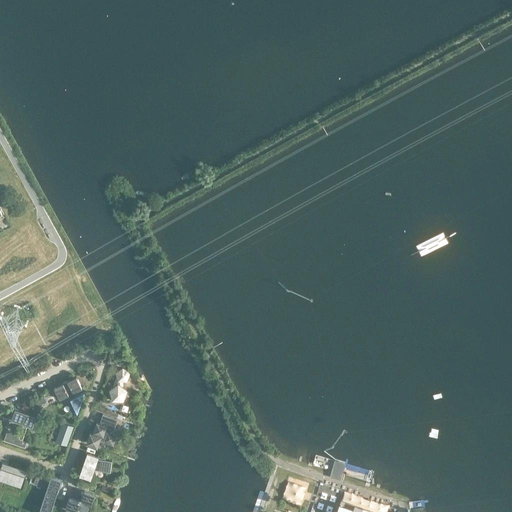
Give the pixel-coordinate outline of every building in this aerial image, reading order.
[(113,385),(110,395),(118,401),(126,395),(123,386),(121,385),(121,384),(120,380),(121,379),(123,380),(129,376),(127,369),(119,369),(117,376),(119,377),(117,380),(116,385),(113,385)] [(83,391),(82,390),(74,395),(73,392),(82,388),(76,377),(54,387),(59,399),(68,394),(69,397),(75,410),(76,410),(83,391)] [(38,398),(33,400),(38,409),(42,407),(38,398)] [(11,419),(32,427),(36,416),(14,408),(11,419)] [(103,420),(114,424),(116,418),(102,413),(99,423),(96,422),(93,431),(96,432),(95,434),(90,432),(87,442),(96,445),(98,438),(112,443),(116,434),(115,433),(116,429),(112,428),(110,432),(104,430),(106,425),(101,424),(103,420)] [(62,422),(55,441),(65,445),(72,425),(62,422)] [(3,440),(25,448),(29,437),(7,429),(3,440)] [(84,461),(83,460),(82,461),(84,461),(81,470),(79,469),(79,470),(80,470),(79,475),(90,479),(92,474),(93,475),(93,474),(92,474),(94,468),(110,470),(108,470),(109,459),(111,460),(112,459),(98,457),(98,456),(99,456),(86,451),(86,452),(87,452),(84,461)] [(332,471),(337,472),(341,473),(344,463),(335,460),(332,471)] [(26,470),(2,462),(0,466),(0,476),(22,484),(26,470)] [(29,483),(46,489),(38,511),(51,511),(59,489),(58,488),(60,482),(61,482),(62,482),(60,482),(61,480),(51,476),(50,478),(32,472),(29,483)] [(91,505),(95,494),(84,490),(81,499),(79,498),(78,500),(69,497),(65,508),(76,511),(79,503),(81,504),(82,502),(91,505)] [(377,511),(341,499),(336,511),(377,511)]
